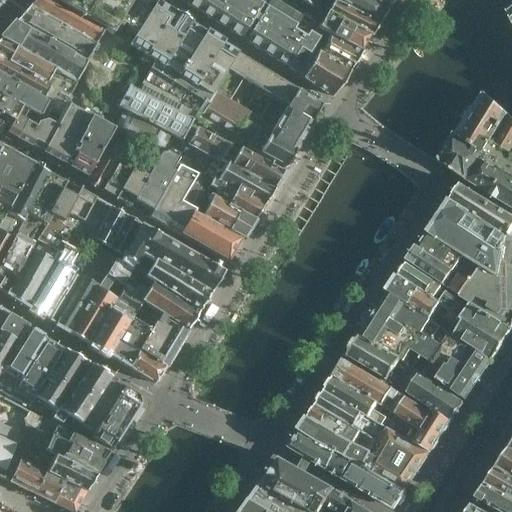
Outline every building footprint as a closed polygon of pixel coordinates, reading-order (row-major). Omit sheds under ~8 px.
[(97,26),(48,0),(35,0),(29,9),(89,42),(97,26)] [(112,35),(133,0),(48,0),(97,26),(112,35)] [(199,120),(238,55),(149,0),(133,0),(127,10),(112,35),(154,61),(137,91),(192,121),(197,124),(199,120)] [(176,0),(239,39),(250,21),(256,25),(245,43),(301,77),(327,36),(271,2),(260,19),(254,16),(263,0),(176,0)] [(297,0),(292,0),(286,10),(317,28),(326,13),(315,8),(298,1),(297,0)] [(298,0),(298,1),(315,8),(326,13),(369,37),(372,32),(377,25),(377,24),(335,0),(327,0),(324,6),(315,1),(315,0),(298,0)] [(335,0),(377,24),(383,14),(387,8),(374,0),(335,0)] [(89,42),(29,9),(15,24),(79,59),(89,42)] [(326,13),(317,28),(330,35),(360,52),(369,37),(326,13)] [(42,83),(49,70),(70,81),(82,61),(79,59),(15,24),(0,41),(0,96),(19,107),(35,116),(43,103),(40,101),(47,87),(42,83)] [(330,35),(322,46),(328,50),(325,55),(348,70),(349,69),(352,64),(355,60),(360,52),(330,35)] [(319,51),(301,77),(301,78),(329,96),(338,84),(346,72),(348,70),(325,55),(319,51)] [(311,123),(321,106),(297,91),(298,91),(246,59),(245,59),(239,55),(238,55),(199,120),(213,130),(284,168),(295,150),(311,123)] [(123,110),(118,120),(117,121),(117,123),(117,125),(117,126),(117,127),(117,129),(118,131),(118,132),(120,134),(121,135),(123,136),(148,150),(150,151),(152,151),(154,151),(155,151),(158,151),(160,149),(162,148),(164,146),(170,136),(181,142),(192,121),(137,91),(129,87),(117,107),(123,110)] [(455,135),(446,150),(441,159),(440,159),(441,166),(443,166),(511,208),(511,119),(484,95),(455,135)] [(19,107),(0,96),(0,116),(3,119),(10,123),(12,119),(19,107)] [(84,182),(106,142),(110,133),(65,110),(55,128),(40,157),(39,158),(58,168),(58,167),(66,171),(66,172),(84,182)] [(40,157),(55,128),(45,123),(35,126),(33,130),(12,119),(10,123),(3,119),(0,125),(0,135),(14,143),(40,157)] [(281,174),(238,151),(196,129),(179,161),(174,170),(191,180),(196,172),(205,155),(271,191),(281,174)] [(100,191),(116,162),(123,150),(106,142),(84,182),(100,191)] [(0,222),(3,217),(32,166),(1,148),(0,149),(0,222)] [(156,157),(145,176),(129,208),(148,219),(174,170),(179,161),(165,154),(156,157)] [(271,191),(205,155),(196,172),(209,179),(202,192),(252,221),(260,208),(271,191)] [(129,208),(145,176),(116,162),(100,191),(129,208)] [(17,230),(47,174),(32,166),(3,217),(6,219),(4,223),(17,230)] [(179,203),(191,180),(174,170),(148,219),(165,228),(179,203)] [(252,221),(202,192),(209,179),(196,172),(191,180),(179,203),(189,209),(193,203),(199,206),(202,200),(207,203),(199,217),(240,240),(252,221)] [(0,292),(4,295),(47,215),(63,184),(63,183),(47,174),(17,230),(12,239),(0,260),(0,292)] [(75,231),(94,200),(64,184),(63,184),(47,215),(75,231)] [(511,231),(511,216),(461,186),(451,201),(509,237),(511,231)] [(93,238),(109,209),(94,200),(75,231),(76,232),(86,238),(89,236),(93,238)] [(511,238),(509,237),(451,201),(429,235),(463,256),(453,271),(456,273),(465,278),(455,292),(453,295),(471,306),(511,330),(511,328),(511,238)] [(241,241),(240,240),(199,217),(192,213),(193,212),(189,209),(179,203),(165,228),(202,250),(205,252),(208,253),(223,262),(226,264),(233,254),(234,251),(241,241)] [(104,248),(124,218),(109,209),(93,238),(89,236),(86,238),(76,232),(73,236),(88,245),(90,242),(95,241),(104,248)] [(28,310),(56,260),(61,252),(75,231),(47,215),(4,295),(28,310)] [(117,262),(139,226),(124,218),(104,248),(118,257),(115,262),(117,262)] [(196,260),(191,257),(166,242),(139,226),(117,262),(129,269),(132,271),(144,281),(154,264),(207,295),(220,273),(202,263),(199,261),(196,260)] [(0,260),(12,239),(0,232),(0,260)] [(463,256),(429,235),(419,249),(447,267),(453,271),(463,256)] [(442,276),(447,267),(419,249),(409,264),(455,292),(465,278),(456,273),(450,281),(442,276)] [(54,325),(83,281),(69,271),(75,262),(61,252),(56,260),(28,310),(29,310),(30,310),(42,318),(54,325)] [(56,326),(68,333),(67,333),(69,334),(94,300),(107,279),(117,262),(115,262),(101,253),(83,281),(54,325),(55,326),(56,326)] [(119,286),(129,269),(117,262),(107,279),(119,286)] [(207,295),(154,264),(144,281),(152,287),(195,313),(196,313),(207,295)] [(448,292),(407,267),(399,279),(441,304),(448,292)] [(88,345),(110,311),(121,293),(123,289),(119,286),(107,279),(94,300),(69,334),(68,334),(88,345)] [(441,304),(399,279),(388,295),(439,328),(443,321),(433,315),(437,310),(459,324),(471,306),(453,295),(448,292),(441,304)] [(195,313),(152,287),(144,301),(135,295),(132,300),(121,293),(110,311),(123,319),(129,323),(139,306),(156,316),(184,332),(183,332),(195,313)] [(451,336),(439,328),(388,295),(379,309),(361,337),(427,378),(428,376),(466,402),(492,362),(451,336)] [(136,352),(156,316),(139,306),(129,323),(124,330),(108,357),(109,358),(116,362),(127,369),(136,352)] [(492,362),(511,330),(471,306),(459,324),(451,336),(492,362)] [(108,357),(124,330),(119,326),(123,319),(110,311),(88,345),(89,346),(90,346),(92,347),(92,348),(93,348),(107,356),(107,357),(108,357)] [(162,368),(184,332),(156,316),(136,352),(162,368)] [(0,374),(26,330),(6,318),(0,328),(0,374)] [(27,331),(26,330),(0,374),(0,392),(12,398),(28,370),(45,342),(44,341),(43,342),(27,331)] [(464,404),(427,378),(361,337),(348,359),(431,410),(451,422),(464,404)] [(44,380),(61,352),(60,351),(47,344),(47,343),(45,342),(28,370),(44,380)] [(59,411),(86,366),(61,352),(44,380),(34,397),(59,411)] [(154,381),(162,368),(136,352),(127,369),(149,383),(154,381)] [(380,405),(386,395),(400,404),(394,414),(396,415),(419,428),(428,414),(346,363),(335,379),(380,405)] [(73,430),(106,379),(107,379),(87,367),(86,366),(59,411),(54,420),(73,430)] [(28,407),(34,397),(44,380),(28,370),(12,398),(28,407)] [(90,440),(91,439),(123,389),(106,379),(73,430),(90,440)] [(380,406),(335,379),(330,387),(326,385),(322,391),(326,393),(386,428),(410,443),(419,428),(396,415),(391,422),(375,413),(380,406)] [(110,451),(139,406),(137,398),(123,389),(91,439),(110,451)] [(386,428),(326,393),(317,406),(317,407),(378,442),(386,428)] [(36,431),(42,419),(0,396),(0,479),(8,482),(19,462),(36,431)] [(430,455),(410,443),(386,428),(378,442),(317,407),(300,432),(337,453),(352,462),(405,492),(415,479),(430,455)] [(430,455),(449,426),(451,422),(431,410),(428,414),(419,428),(410,443),(430,455)] [(51,439),(51,437),(57,427),(42,419),(36,431),(51,439)] [(108,454),(57,427),(51,437),(102,464),(106,458),(106,456),(108,454)] [(333,491),(306,476),(310,469),(314,462),(327,470),(337,453),(300,432),(290,449),(306,458),(302,465),(298,472),(281,462),(263,487),(304,511),(331,511),(324,507),(333,491)] [(102,464),(51,437),(51,439),(52,439),(45,452),(54,457),(93,477),(102,464)] [(511,450),(509,449),(497,468),(511,476),(511,450)] [(343,479),(352,462),(337,453),(327,470),(343,479)] [(93,477),(54,457),(45,474),(63,483),(83,493),(93,477)] [(35,495),(45,474),(19,462),(8,482),(35,495)] [(405,492),(352,462),(343,479),(390,507),(390,506),(396,505),(405,492)] [(511,476),(497,468),(486,484),(511,499),(511,476)] [(53,504),(63,483),(45,474),(35,495),(53,504)] [(70,511),(72,511),(83,493),(63,483),(53,504),(70,511)] [(511,511),(511,499),(486,484),(475,499),(498,511),(511,511)] [(304,511),(263,487),(262,487),(252,502),(267,511),(304,511)] [(348,511),(354,505),(354,504),(353,503),(353,504),(338,494),(337,493),(337,494),(334,492),(333,491),(324,507),(331,511),(348,511)] [(267,511),(252,502),(245,511),(267,511)] [(20,511),(10,503),(2,511),(20,511)]
